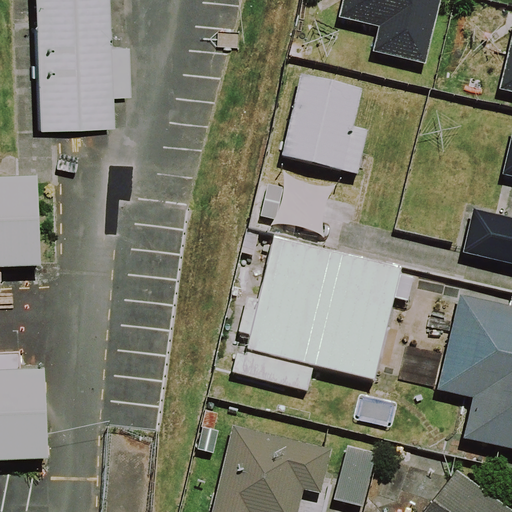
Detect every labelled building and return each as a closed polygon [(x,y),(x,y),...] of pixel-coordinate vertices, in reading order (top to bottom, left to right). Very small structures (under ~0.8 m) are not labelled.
[(125,0),(43,0),(47,127),(128,126),(125,0)] [(343,0),(339,17),(380,27),(374,51),(426,64),(441,0),(343,0)] [(511,40),(501,91),(511,93),(511,40)] [(365,88),(301,74),(282,157),(359,174),(369,131),(356,128),(365,88)] [(9,104),(0,103),(0,168),(10,168),(9,104)] [(511,142),(505,175),(511,177),(511,218),(474,210),(465,252),(511,262),(511,142)] [(0,173),(0,286),(48,285),(45,173),(0,173)] [(415,277),(402,274),(403,268),(276,238),(261,300),(248,297),(240,332),(251,335),(246,355),(237,353),(233,373),(310,391),(316,366),(377,380),(396,299),(409,302),(415,277)] [(511,305),(461,294),(439,390),(474,398),(465,439),(511,449),(511,305)] [(0,372),(0,476),(68,475),(66,371),(0,372)] [(324,494),(334,449),(234,426),(213,511),(301,511),(306,490),(324,494)] [(378,453),(348,446),(334,500),(364,508),(378,453)] [(511,511),(511,509),(458,471),(429,511),(511,511)]
